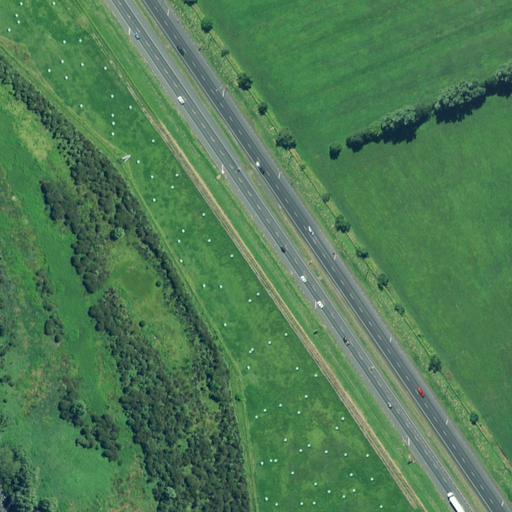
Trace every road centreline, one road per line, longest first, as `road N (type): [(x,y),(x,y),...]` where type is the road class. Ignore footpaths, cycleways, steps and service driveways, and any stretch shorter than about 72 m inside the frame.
road 1 (motorway): [(150,0),(502,511)]
road 2 (motorway): [(466,511),(115,0)]
